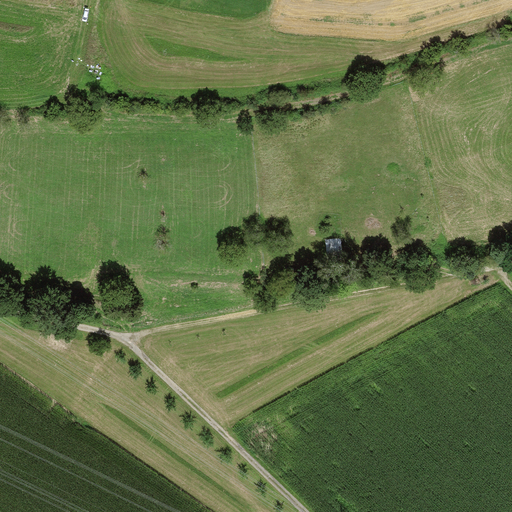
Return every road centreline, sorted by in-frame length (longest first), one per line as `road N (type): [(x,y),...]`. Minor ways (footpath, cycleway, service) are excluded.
road 1 (track): [(123,341),(493,267),(511,285)]
road 2 (track): [(303,511),(133,347),(96,329),(0,309)]
